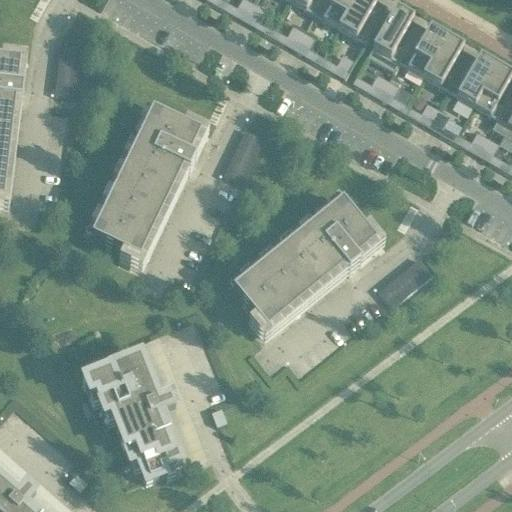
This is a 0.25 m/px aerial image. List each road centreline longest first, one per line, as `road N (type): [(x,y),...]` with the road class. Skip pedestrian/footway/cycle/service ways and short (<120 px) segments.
road 1 (residential): [(137,0),(511,212)]
road 2 (tertiary): [(492,422),(373,511)]
